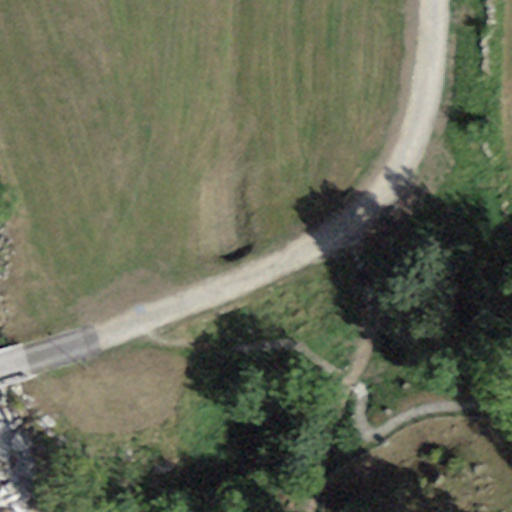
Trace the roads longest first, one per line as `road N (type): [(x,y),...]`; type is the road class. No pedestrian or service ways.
road 1 (track): [(346,231),(129,324),(0,368)]
road 2 (track): [(435,0),(423,105),(401,174),(346,231)]
